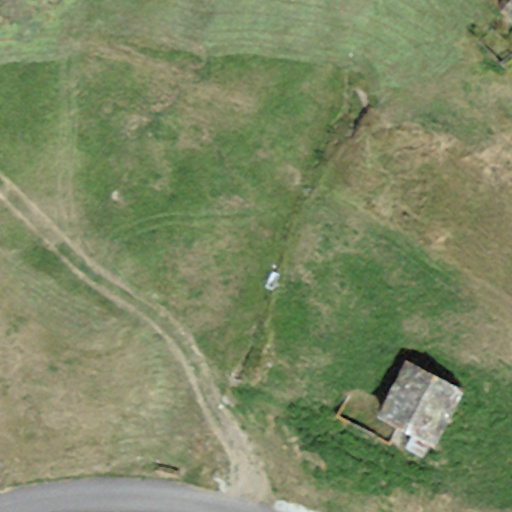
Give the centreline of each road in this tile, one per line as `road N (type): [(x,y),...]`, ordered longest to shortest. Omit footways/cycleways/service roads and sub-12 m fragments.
road 1 (track): [(245,511),(242,452),(182,344),(0,185)]
road 2 (track): [(0,507),(103,495),(223,511)]
